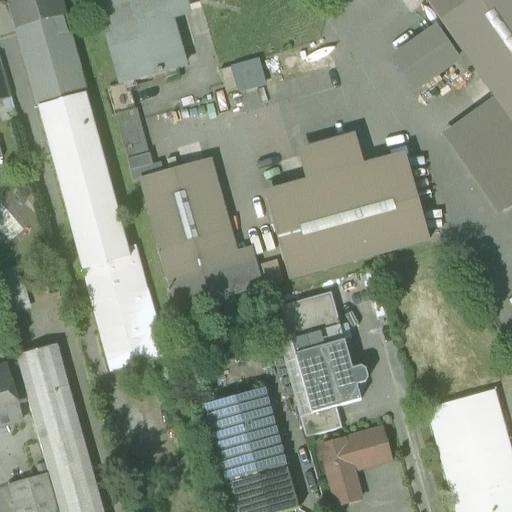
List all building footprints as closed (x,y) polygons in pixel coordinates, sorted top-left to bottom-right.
[(8,0),(17,29),(63,16),(58,0),(8,0)] [(99,0),(123,86),(124,86),(183,69),(169,18),(164,2),(163,0),(99,0)] [(426,0),(441,20),(469,0),(426,0)] [(511,0),(469,0),(441,20),(495,99),(511,122),(511,0)] [(83,272),(130,259),(128,250),(106,171),(63,16),(17,29),(18,33),(83,272)] [(384,63),(407,96),(450,66),(427,33),(384,63)] [(232,66),(238,92),(266,86),(261,60),(232,66)] [(0,63),(0,101),(11,98),(4,76),(1,63),(0,63)] [(220,72),(226,94),(237,91),(231,69),(220,72)] [(116,116),(131,112),(124,86),(123,86),(108,90),(116,116)] [(505,212),(511,206),(511,122),(495,99),(449,131),(505,212)] [(116,116),(119,127),(140,122),(137,111),(131,112),(116,116)] [(119,127),(122,138),(143,133),(140,122),(119,127)] [(122,138),(125,149),(146,144),(143,133),(122,138)] [(304,156),(313,188),(360,175),(351,143),(304,156)] [(125,149),(127,161),(149,155),(146,144),(125,149)] [(150,155),(149,155),(127,161),(130,172),(153,166),(150,155)] [(407,162),(360,175),(313,188),(266,201),(289,281),(429,242),(407,162)] [(179,312),(241,295),(231,260),(204,163),(142,180),(179,312)] [(135,248),(128,250),(130,259),(138,257),(135,248)] [(251,254),(231,260),(241,295),(261,290),(255,268),(251,254)] [(83,272),(100,335),(123,329),(127,344),(161,335),(148,291),(147,291),(138,257),(130,259),(83,272)] [(255,268),(261,290),(283,283),(277,262),(255,268)] [(19,268),(0,273),(0,279),(9,313),(29,308),(19,268)] [(282,309),(295,357),(344,343),(331,295),(282,309)] [(167,358),(161,335),(127,344),(123,329),(100,335),(110,374),(167,358)] [(408,345),(426,411),(473,398),(454,332),(408,345)] [(352,371),(344,343),(295,357),(312,416),(336,409),(361,402),(357,387),(366,385),(368,380),(366,371),(361,369),(352,371)] [(17,358),(59,511),(102,511),(57,347),(17,358)] [(7,368),(16,403),(27,400),(18,365),(7,368)] [(0,369),(0,428),(22,422),(16,403),(7,368),(0,369)] [(426,411),(454,511),(511,511),(511,456),(494,392),(473,398),(426,411)] [(206,410),(234,511),(292,511),(298,511),(265,394),(206,410)] [(300,419),(306,440),(342,429),(336,409),(312,416),(300,419)] [(321,448),(337,508),(360,501),(352,472),(391,461),(382,431),(321,448)] [(8,487),(15,511),(56,511),(47,476),(8,487)]
